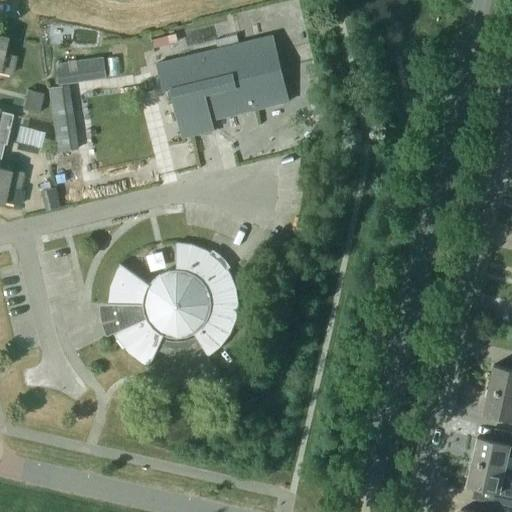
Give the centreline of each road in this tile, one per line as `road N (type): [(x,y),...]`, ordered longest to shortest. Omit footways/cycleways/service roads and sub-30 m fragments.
road 1 (tertiary): [(362,511),(479,0)]
road 2 (residential): [(413,511),(511,85)]
road 3 (residential): [(209,511),(0,463)]
